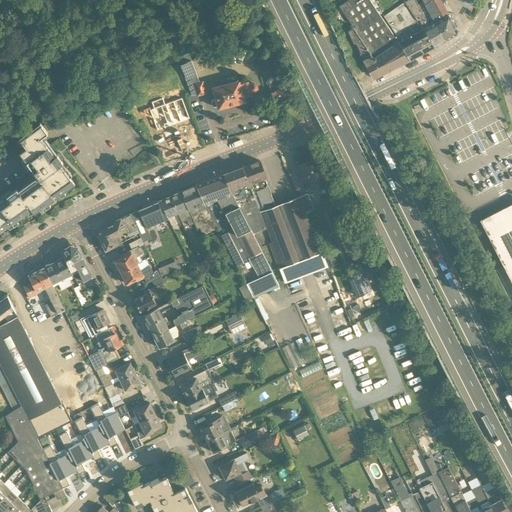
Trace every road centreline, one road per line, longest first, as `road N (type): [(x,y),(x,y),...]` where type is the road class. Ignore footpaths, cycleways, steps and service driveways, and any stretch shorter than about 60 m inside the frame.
road 1 (motorway): [(278,0),(511,465)]
road 2 (motorway): [(511,410),(305,0)]
road 3 (secondary): [(78,222),(378,92),(481,33)]
road 4 (residential): [(78,222),(177,438)]
